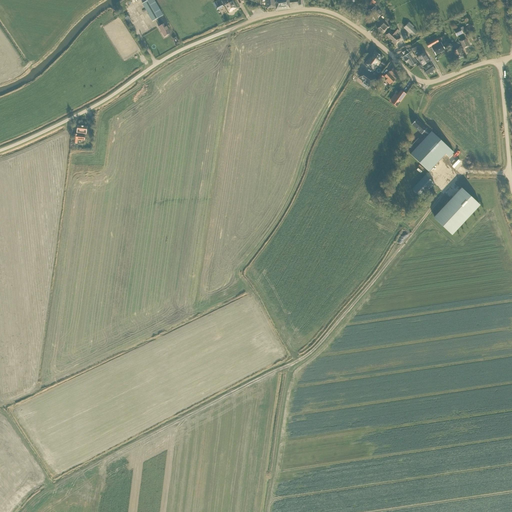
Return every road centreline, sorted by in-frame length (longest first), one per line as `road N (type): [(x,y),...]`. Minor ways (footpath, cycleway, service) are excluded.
road 1 (unclassified): [(0,150),(99,103),(183,48),(287,11),(343,18),(423,81),(499,59)]
road 2 (unclassified): [(511,189),(499,59)]
